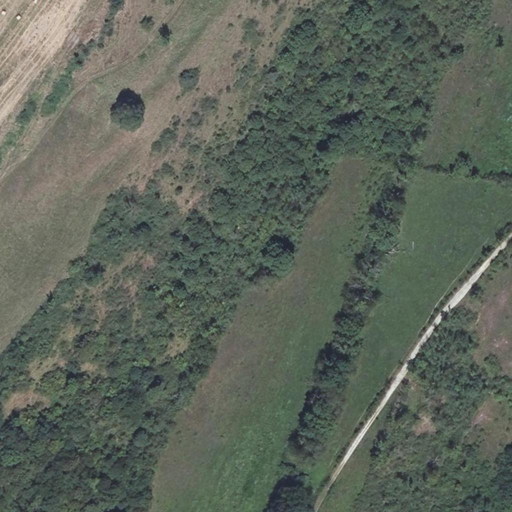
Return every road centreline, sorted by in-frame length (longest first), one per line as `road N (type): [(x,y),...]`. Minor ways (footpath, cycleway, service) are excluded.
road 1 (track): [(511,235),(414,356),(313,511)]
road 2 (track): [(0,181),(78,86),(145,50),(184,0)]
